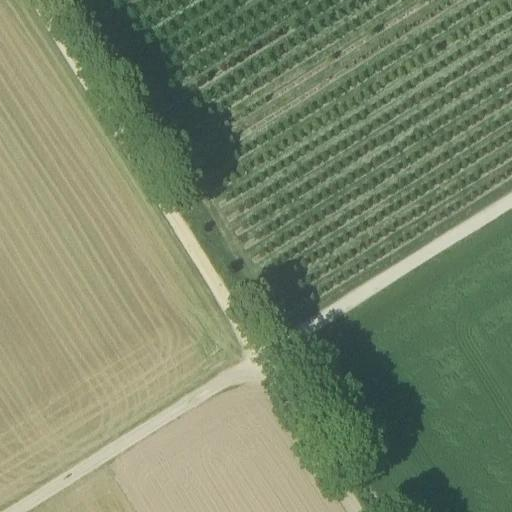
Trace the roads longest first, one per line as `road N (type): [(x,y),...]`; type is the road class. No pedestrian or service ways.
road 1 (track): [(33,0),(256,359)]
road 2 (track): [(256,359),(511,198)]
road 3 (track): [(22,511),(256,359)]
road 4 (track): [(256,359),(353,511)]
